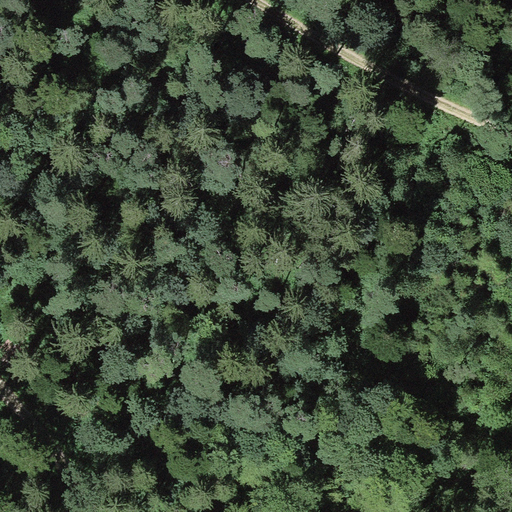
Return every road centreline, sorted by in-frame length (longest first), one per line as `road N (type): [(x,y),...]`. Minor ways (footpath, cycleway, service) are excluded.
road 1 (track): [(511,141),(392,87),(243,0)]
road 2 (track): [(82,511),(0,382)]
